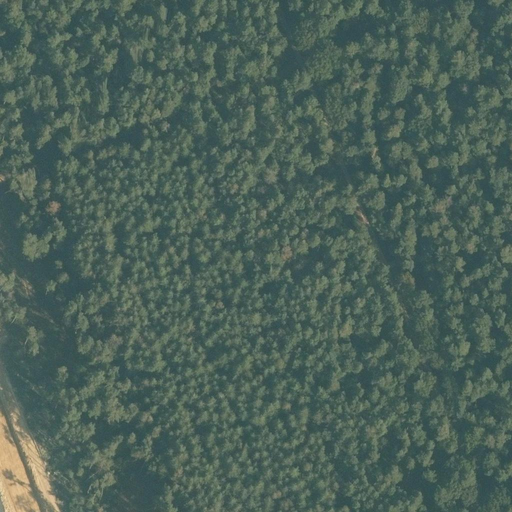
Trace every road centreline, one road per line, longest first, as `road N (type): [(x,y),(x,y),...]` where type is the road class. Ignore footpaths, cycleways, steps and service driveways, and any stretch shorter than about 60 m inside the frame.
road 1 (track): [(271,0),(483,511)]
road 2 (unknown): [(256,0),(466,511)]
road 3 (track): [(0,187),(460,0)]
